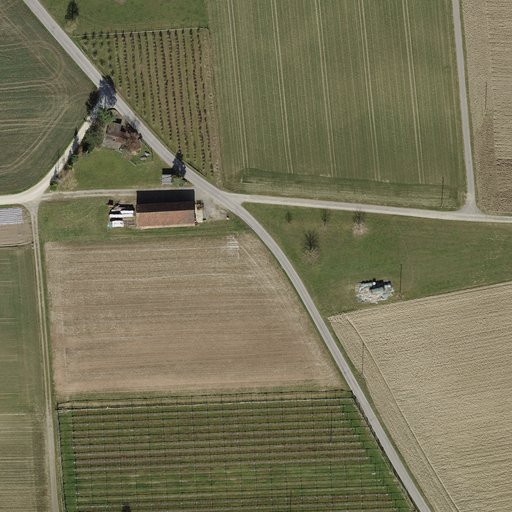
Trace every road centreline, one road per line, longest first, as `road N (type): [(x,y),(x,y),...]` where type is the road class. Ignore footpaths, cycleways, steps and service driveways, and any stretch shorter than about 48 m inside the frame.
road 1 (track): [(56,511),(29,195),(219,194)]
road 2 (track): [(426,511),(269,240),(219,194)]
road 3 (track): [(219,194),(511,217)]
road 4 (residential): [(219,194),(181,168),(28,0)]
road 5 (track): [(477,215),(455,0)]
